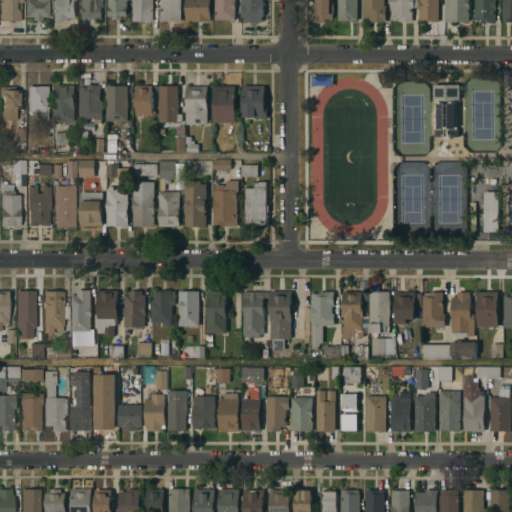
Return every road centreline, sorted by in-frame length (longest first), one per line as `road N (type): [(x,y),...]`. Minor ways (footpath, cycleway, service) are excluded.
road 1 (residential): [(511,56),(0,54)]
road 2 (residential): [(511,460),(0,459)]
road 3 (tertiary): [(511,260),(0,259)]
road 4 (residential): [(289,0),(292,260)]
